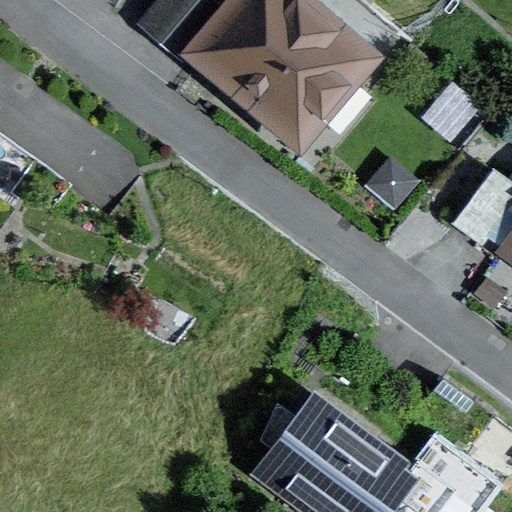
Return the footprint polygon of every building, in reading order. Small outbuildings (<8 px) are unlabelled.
[(158,0),(138,24),(178,57),(226,0),(158,0)] [(226,0),(178,57),(300,160),(385,59),(313,0),(226,0)] [(450,82),(420,117),(449,142),(479,106),(450,82)] [(0,275),(65,186),(0,139),(0,275)] [(421,185),(391,159),(364,190),(394,216),(421,185)] [(482,240),(511,201),(511,182),(493,169),(455,220),(482,240)] [(511,232),(501,247),(511,254),(511,232)] [(324,393),(259,476),(304,511),(400,511),(399,511),(428,475),(324,393)]
